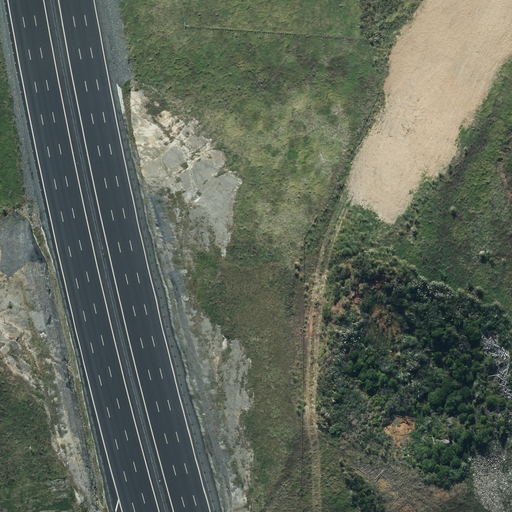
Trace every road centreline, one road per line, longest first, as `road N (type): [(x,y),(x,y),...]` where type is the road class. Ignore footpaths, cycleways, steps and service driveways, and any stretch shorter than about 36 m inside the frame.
road 1 (motorway): [(78,0),(113,186),(194,511)]
road 2 (motorway): [(141,511),(82,281),(27,0)]
